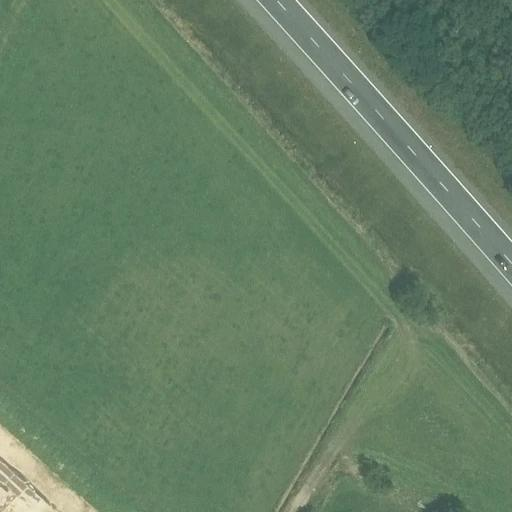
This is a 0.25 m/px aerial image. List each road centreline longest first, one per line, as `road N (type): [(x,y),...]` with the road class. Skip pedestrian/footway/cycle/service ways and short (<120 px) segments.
road 1 (motorway): [(264,0),(511,279)]
road 2 (track): [(309,511),(408,342)]
